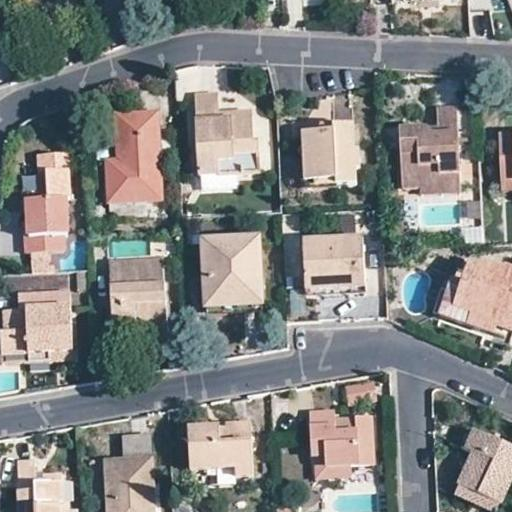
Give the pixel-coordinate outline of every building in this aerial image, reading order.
[(251,114),(219,115),(217,95),(195,96),(196,122),(199,178),(200,196),(234,195),(233,177),(234,177),(260,175),(258,142),(252,142),(251,114)] [(434,113),(435,132),(436,141),(430,141),(429,132),(401,133),(403,184),(420,183),(419,192),(458,191),(456,112),(434,113)] [(117,117),(119,161),(109,161),(111,220),(148,218),(148,203),(162,203),(158,115),(117,117)] [(336,133),(323,134),(304,135),(305,155),(336,153),(337,188),(355,187),(355,172),(361,171),(360,151),(355,152),(355,126),(335,127),(336,133)] [(511,144),(511,134),(498,135),(499,146),(511,144)] [(511,144),(499,146),(501,184),(511,183),(511,144)] [(336,153),(305,155),(306,189),(337,188),(336,153)] [(73,202),(71,155),(48,156),(50,203),(68,202),(73,202)] [(50,203),(48,156),(38,157),(40,203),(50,203)] [(511,183),(501,184),(501,192),(511,191),(511,183)] [(458,191),(419,192),(419,199),(459,198),(458,191)] [(26,203),(26,225),(26,239),(23,239),(24,255),(66,254),(65,237),(70,236),(68,202),(50,203),(40,203),(26,203)] [(306,293),(366,291),(363,241),(304,245),(306,293)] [(203,245),(206,300),(262,298),(259,242),(203,245)] [(163,262),(117,263),(117,285),(111,286),(114,345),(140,344),(140,333),(166,332),(163,262)] [(470,265),(462,286),(454,311),(471,316),(467,327),(496,337),(498,330),(511,334),(511,269),(506,267),(505,271),(487,265),(486,269),(470,265)] [(454,311),(462,286),(452,283),(440,317),(467,327),(471,316),(454,311)] [(19,296),(19,313),(18,313),(4,314),(5,334),(0,334),(0,337),(1,358),(73,354),(71,310),(69,293),(19,296)] [(262,298),(206,300),(207,311),(263,309),(262,298)] [(167,342),(166,332),(140,333),(140,344),(167,342)] [(73,354),(1,358),(1,367),(73,363),(73,354)] [(372,383),(345,388),(348,408),(377,403),(372,383)] [(311,462),(315,462),(325,461),(326,481),(352,480),(351,470),(358,469),(372,468),(370,420),(355,421),(356,431),(335,432),(334,412),(309,414),(311,462)] [(189,430),(191,475),(235,473),(236,479),(252,478),(249,424),(224,424),(224,429),(189,430)] [(473,456),(459,488),(499,506),(511,478),(511,450),(473,433),(464,451),(473,456)] [(151,511),(149,460),(148,439),(124,441),(125,462),(105,463),(108,511),(151,511)] [(325,461),(315,462),(315,481),(326,481),(325,461)] [(16,464),(18,493),(19,511),(59,511),(59,506),(63,505),(62,485),(34,487),(33,464),(16,464)] [(496,511),(499,506),(459,488),(454,498),(484,511),(496,511)]
